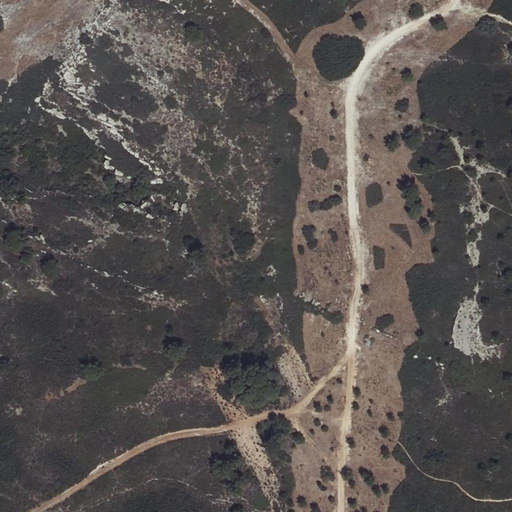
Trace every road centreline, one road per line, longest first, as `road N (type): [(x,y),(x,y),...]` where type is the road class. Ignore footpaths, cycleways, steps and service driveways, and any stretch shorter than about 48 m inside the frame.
road 1 (track): [(343,511),(350,314),(361,263),(346,181),(351,99),(381,43),(453,0)]
road 2 (track): [(348,356),(303,407),(137,441),(36,511)]
road 3 (track): [(511,499),(473,499),(427,475),(398,441),(346,429)]
road 4 (track): [(239,0),(303,68),(353,95)]
